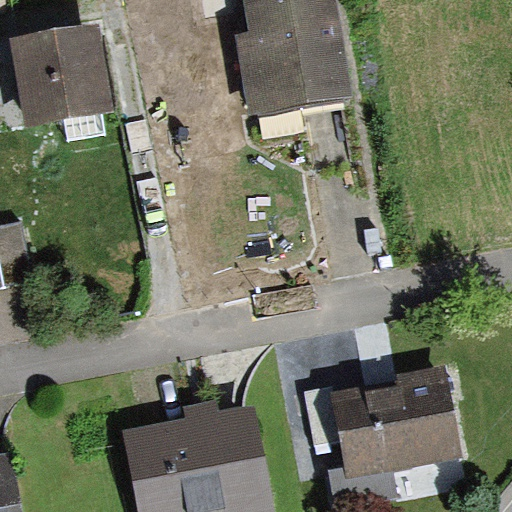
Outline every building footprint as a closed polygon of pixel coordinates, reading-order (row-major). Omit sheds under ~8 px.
[(344,111),(324,1),(232,17),(251,127),(344,111)] [(101,106),(85,24),(8,39),(24,121),(101,106)] [(459,475),(447,384),(330,400),(343,492),(459,475)] [(266,511),(251,411),(130,429),(142,511),(266,511)] [(0,511),(24,511),(14,452),(0,454),(0,511)]
